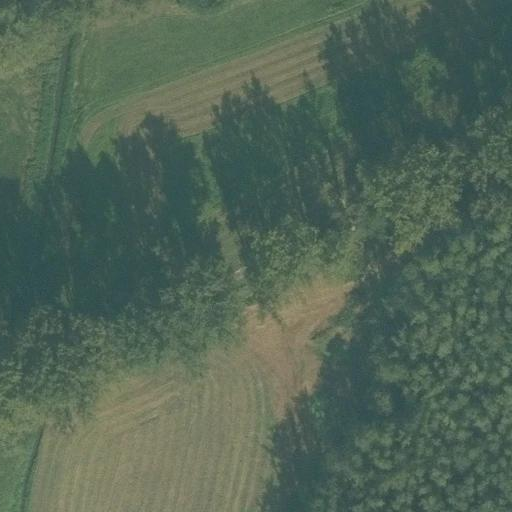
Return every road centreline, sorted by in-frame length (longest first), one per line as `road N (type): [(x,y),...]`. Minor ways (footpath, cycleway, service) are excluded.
road 1 (track): [(511,123),(421,167),(199,310),(0,412)]
road 2 (track): [(0,338),(45,88)]
